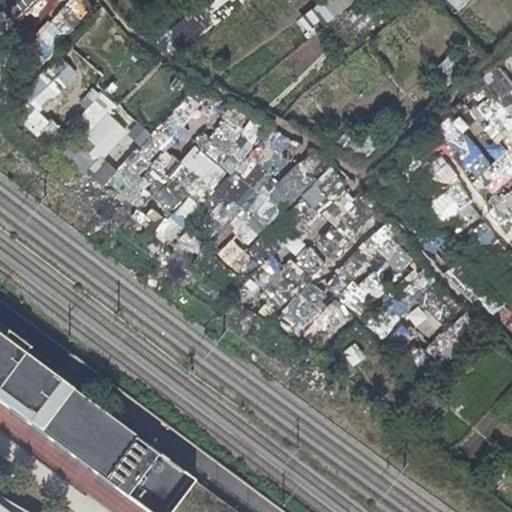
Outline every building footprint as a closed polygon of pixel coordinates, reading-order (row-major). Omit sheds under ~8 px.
[(211,0),(161,39),(174,56),(245,0),(211,0)] [(321,0),(302,13),(313,30),(357,0),(321,0)] [(444,0),(456,13),(469,0),(444,0)] [(46,67),(20,95),(39,112),(65,84),(46,67)] [(122,126),(108,116),(116,105),(97,92),(68,132),(74,136),(60,156),(87,175),(122,126)] [(145,130),(104,187),(136,210),(150,190),(138,181),(190,108),(207,120),(220,102),(207,93),(195,109),(180,99),(153,136),(145,130)] [(31,108),(20,125),(46,142),(58,125),(31,108)] [(171,141),(164,146),(149,216),(161,218),(194,193),(218,224),(229,226),(242,243),(296,201),(292,216),(301,227),(333,202),(314,178),(317,164),(309,154),(277,179),(268,167),(281,157),(286,138),(272,135),(250,152),(257,123),(244,120),(235,109),(210,130),(220,142),(208,140),(199,147),(171,141)] [(102,189),(115,169),(103,160),(89,180),(102,189)] [(329,229),(342,243),(372,215),(358,200),(329,229)] [(63,377),(0,329),(0,378),(0,395),(28,417),(63,377)] [(345,374),(364,358),(351,342),(332,359),(345,374)] [(145,440),(63,377),(28,417),(130,494),(166,456),(145,440)] [(160,511),(190,474),(166,456),(130,494),(154,511),(160,511)] [(41,511),(0,488),(0,511),(41,511)]
